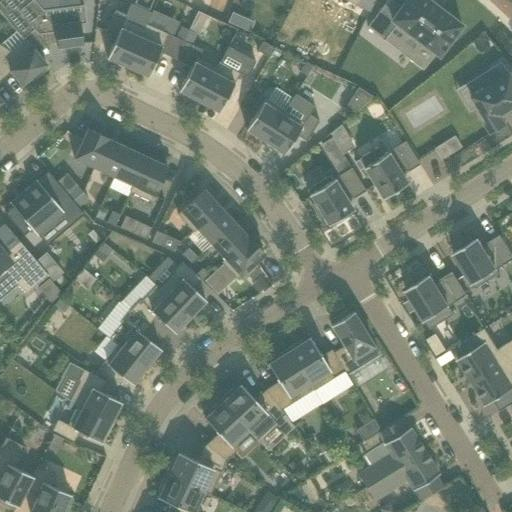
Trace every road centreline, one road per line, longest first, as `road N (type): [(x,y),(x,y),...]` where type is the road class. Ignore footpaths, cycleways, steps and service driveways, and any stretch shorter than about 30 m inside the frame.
road 1 (residential): [(0,152),(62,99),(106,97),(185,135),(269,204),(321,283)]
road 2 (residential): [(109,511),(155,415),(201,361),(321,283)]
road 3 (residential): [(349,267),(480,484)]
road 4 (residential): [(349,267),(511,166)]
